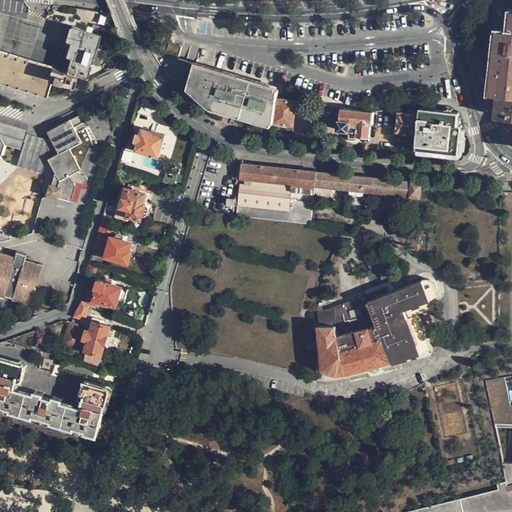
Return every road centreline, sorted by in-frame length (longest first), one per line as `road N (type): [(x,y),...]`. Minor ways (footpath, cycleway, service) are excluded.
road 1 (residential): [(0,333),(73,300),(141,58)]
road 2 (unclassified): [(208,136),(248,149),(463,171)]
road 3 (secondary): [(110,0),(264,15),(365,11)]
road 4 (residential): [(149,353),(208,136)]
